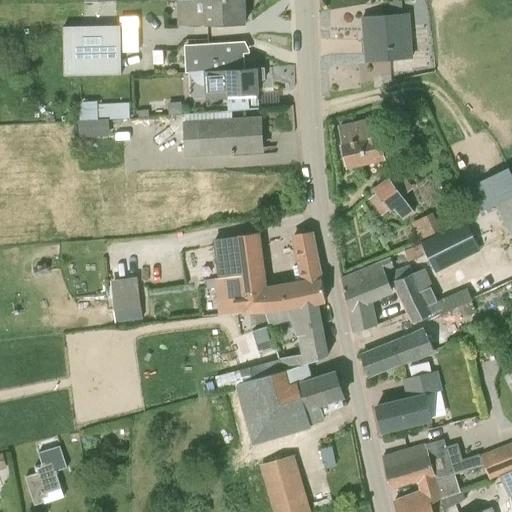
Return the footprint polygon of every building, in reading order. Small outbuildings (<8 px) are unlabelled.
[(205,0),(207,25),(207,26),(245,24),(243,0),(205,0)] [(364,35),(366,55),(367,62),(411,59),(407,13),(369,16),(370,35),(364,35)] [(64,27),(65,75),(120,74),(119,26),(64,27)] [(204,70),(204,71),(245,69),(243,41),(183,45),(185,71),(204,70)] [(165,51),(154,52),(154,65),(165,65),(165,51)] [(227,98),(228,111),(232,111),(259,109),(258,80),(265,80),(264,69),(265,69),(265,68),(245,69),(204,71),(205,99),(227,98)] [(183,103),(169,104),(170,115),(184,114),(183,103)] [(232,111),(228,111),(185,114),(188,155),(262,150),(260,119),(233,121),(232,111)] [(108,121),(79,122),(80,136),(109,134),(108,121)] [(376,121),(339,129),(347,165),(384,158),(376,121)] [(476,212),(507,196),(496,175),(465,190),(476,212)] [(389,178),(374,190),(389,210),(394,207),(403,218),(413,210),(403,197),(390,179),(389,178)] [(423,236),(442,228),(434,209),(415,217),(423,236)] [(453,225),(462,221),(458,212),(449,216),(453,225)] [(478,252),(463,224),(404,254),(409,263),(425,256),(433,273),(478,252)] [(318,302),(324,301),(326,301),(322,279),(321,279),(311,232),(295,234),(302,283),(265,289),(257,233),(214,240),(219,278),(215,279),(219,315),(242,313),(243,314),(267,311),(318,302)] [(341,277),(349,309),(371,302),(392,294),(384,274),(394,270),(390,261),(341,277)] [(412,325),(442,311),(424,270),(395,282),(412,325)] [(469,285),(443,296),(449,308),(474,297),(469,285)] [(139,294),(113,298),(116,322),(142,319),(139,294)] [(477,311),(472,301),(458,307),(463,317),(477,311)] [(318,302),(267,311),(268,313),(270,322),(272,327),(293,320),(297,337),(297,336),(301,355),(278,359),(281,373),(283,372),(327,356),(328,356),(318,302)] [(253,327),(270,322),(268,313),(251,315),(253,327)] [(361,356),(368,375),(399,366),(414,361),(413,359),(434,351),(427,334),(424,330),(405,338),(405,339),(361,356)] [(224,390),(241,385),(281,373),(278,359),(220,377),(224,390)] [(277,436),(325,418),(320,404),(344,396),(336,373),(288,388),(283,372),(281,373),(241,385),(258,441),(277,435),(277,436)] [(433,372),(404,379),(409,397),(398,400),(398,401),(377,406),(382,431),(429,420),(423,396),(438,392),(433,372)] [(444,511),(445,511),(444,510),(441,502),(464,493),(463,491),(460,492),(454,474),(446,477),(435,442),(382,457),(385,469),(390,488),(417,479),(421,491),(394,501),(396,511),(444,511)] [(490,479),(499,476),(511,470),(511,443),(481,456),(490,479)] [(320,449),(324,468),(335,466),(331,447),(320,449)] [(263,458),(275,511),(313,511),(299,449),(263,458)] [(0,453),(0,470),(9,468),(4,453),(0,453)] [(36,474),(25,477),(35,505),(64,496),(52,461),(34,467),(36,474)] [(511,511),(511,470),(499,476),(510,499),(475,511),(511,511)] [(466,502),(464,493),(441,502),(444,510),(466,502)]
